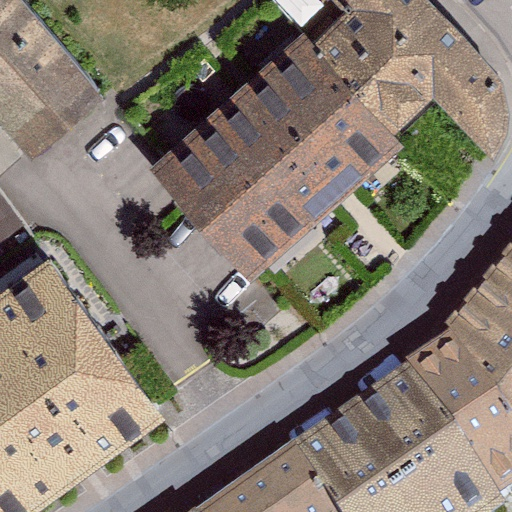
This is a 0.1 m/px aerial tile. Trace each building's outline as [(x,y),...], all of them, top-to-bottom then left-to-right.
[(0,0),(0,119),(36,160),(116,90),(35,0),(0,0)] [(267,0),(260,9),(405,140),(450,91),(506,142),(511,134),(511,52),(454,0),(267,0)] [(162,92),(119,121),(135,144),(178,116),(162,92)] [(0,231),(0,271),(42,243),(23,215),(0,231)] [(62,249),(0,293),(0,511),(29,511),(176,405),(62,249)] [(511,264),(451,324),(511,398),(511,264)] [(511,499),(511,398),(451,324),(420,362),(511,499)] [(506,511),(511,508),(511,499),(420,362),(294,450),(337,511),(506,511)] [(337,511),(294,450),(220,511),(337,511)]
